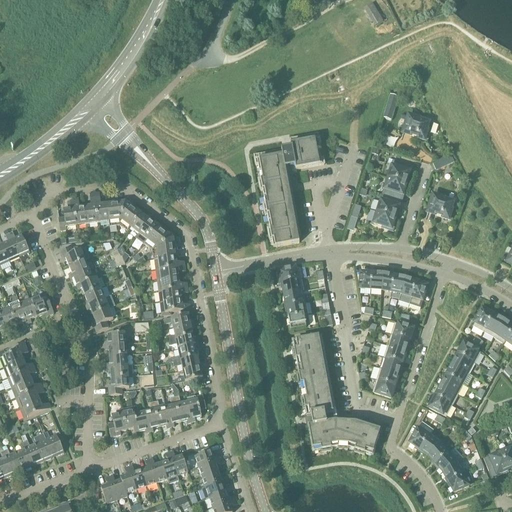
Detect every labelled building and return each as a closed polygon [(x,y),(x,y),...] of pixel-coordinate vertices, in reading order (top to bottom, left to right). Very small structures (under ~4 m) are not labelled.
[(292,19),(303,16),(301,10),(312,7),(309,0),(290,0),(286,2),(292,19)] [(383,22),(372,4),(364,9),(374,27),(383,22)] [(398,98),(390,96),(383,119),(391,121),(398,98)] [(431,125),(408,117),(403,134),(424,141),(427,132),(429,133),(431,132),(433,126),(431,125)] [(299,244),(286,173),(324,166),(323,160),(321,161),(318,146),(320,146),(318,135),(290,140),(292,149),(254,156),(256,167),(258,167),(261,181),(259,182),(261,192),(262,191),(265,206),(263,207),(265,217),(267,216),(270,231),(268,231),(270,241),(272,241),(273,249),(299,244)] [(433,165),(436,172),(453,164),(450,157),(433,165)] [(392,168),(388,179),(406,185),(410,173),(404,172),(406,166),(393,161),(390,168),(392,168)] [(381,196),(395,200),(397,194),(402,196),(406,185),(388,179),(385,190),(384,189),(381,196)] [(359,196),(365,198),(367,192),(361,190),(359,196)] [(381,203),(377,213),(395,219),(399,208),(393,206),(395,200),(381,196),(379,202),(381,203)] [(449,220),(454,203),(433,197),(427,214),(449,220)] [(98,224),(95,199),(90,200),(91,207),(85,208),(88,225),(98,224)] [(100,199),(95,199),(98,224),(100,224),(101,227),(110,226),(109,223),(107,205),(101,206),(100,199)] [(120,203),(107,205),(109,223),(110,226),(110,228),(119,226),(126,200),(120,201),(120,203)] [(130,228),(141,214),(130,206),(132,204),(126,200),(119,226),(127,232),(130,228)] [(77,227),(74,202),(69,203),(70,210),(64,211),(65,219),(59,219),(61,232),(67,231),(66,228),(77,227)] [(88,225),(85,208),(80,209),(79,202),(74,202),(77,227),(88,225)] [(357,220),(361,208),(355,206),(351,218),(357,220)] [(394,222),(395,219),(377,213),(374,225),(387,229),(386,231),(393,233),(396,223),(394,222)] [(130,228),(139,235),(151,218),(148,216),(146,218),(141,214),(130,228)] [(135,239),(144,245),(158,227),(153,223),(154,221),(151,218),(139,235),(135,239)] [(144,245),(152,251),(175,238),(170,234),(169,236),(158,227),(144,245)] [(9,235),(20,258),(30,254),(22,236),(16,239),(13,233),(9,235)] [(20,258),(9,235),(6,237),(8,242),(2,245),(10,263),(20,258)] [(153,261),(154,261),(158,261),(176,258),(174,245),(176,244),(175,238),(152,251),(153,261)] [(0,267),(10,263),(2,245),(0,246),(0,267)] [(85,261),(90,259),(86,249),(74,254),(72,248),(60,253),(64,263),(66,262),(69,268),(85,261)] [(158,261),(154,261),(155,272),(184,268),(184,263),(177,264),(176,258),(158,261)] [(69,275),(70,279),(89,271),(85,261),(69,268),(72,274),(69,275)] [(34,264),(24,268),(26,274),(36,270),(34,264)] [(184,268),(155,272),(157,282),(179,279),(178,274),(185,273),(184,268)] [(280,286),(282,285),(301,281),(299,269),(278,273),(280,286)] [(89,271),(70,279),(72,283),(75,282),(79,292),(82,290),(81,286),(97,280),(95,274),(91,276),(89,271)] [(371,291),(372,275),(361,274),(360,290),(371,291)] [(382,292),(383,276),(372,275),(371,291),(382,292)] [(391,293),(394,278),(384,276),(383,276),(382,292),(391,293)] [(394,278),(391,293),(390,299),(399,301),(398,303),(399,303),(405,280),(394,278)] [(157,282),(158,293),(187,289),(187,284),(179,285),(179,279),(157,282)] [(85,296),(101,290),(97,280),(81,286),(82,290),(85,296)] [(405,280),(399,303),(409,306),(409,305),(416,284),(405,280)] [(282,285),(284,296),(303,293),(301,281),(282,285)] [(421,285),(416,284),(409,305),(420,308),(422,302),(425,294),(426,294),(429,286),(422,284),(421,285)] [(187,289),(158,293),(159,304),(182,301),(181,295),(188,294),(187,289)] [(105,300),(101,290),(85,296),(88,303),(85,304),(86,307),(105,300)] [(284,296),(286,308),(306,305),(303,293),(284,296)] [(40,298),(30,302),(37,318),(43,315),(44,318),(54,315),(46,295),(40,297),(40,298)] [(109,310),(105,300),(86,307),(88,311),(90,310),(93,316),(109,310)] [(182,301),(159,304),(161,318),(170,317),(170,314),(190,311),(190,306),(182,307),(182,301)] [(8,306),(10,310),(17,326),(23,324),(24,326),(28,325),(20,306),(18,302),(8,306)] [(30,302),(20,306),(28,325),(32,324),(30,321),(37,318),(30,302)] [(286,308),(288,320),(308,316),(306,305),(286,308)] [(484,334),(493,316),(488,314),(489,313),(481,308),(477,316),(479,317),(473,328),(484,334)] [(10,310),(0,314),(8,333),(12,332),(10,329),(17,326),(10,310)] [(113,320),(109,310),(93,316),(96,323),(93,324),(97,334),(109,329),(106,323),(113,320)] [(173,324),(174,330),(194,325),(193,322),(190,322),(189,315),(164,321),(165,326),(173,324)] [(310,329),(308,316),(288,320),(291,332),(310,329)] [(494,339),(504,322),(493,316),(484,334),(494,339)] [(505,342),(511,332),(511,328),(504,322),(494,339),(503,346),(506,343),(505,342)] [(394,324),(391,336),(409,342),(411,337),(412,338),(415,329),(407,326),(406,328),(394,324)] [(135,333),(149,333),(148,325),(134,325),(135,333)] [(167,338),(168,342),(193,336),(192,330),(195,329),(194,325),(174,330),(175,336),(167,338)] [(105,344),(105,347),(126,346),(125,335),(107,336),(108,343),(105,344)] [(193,336),(168,342),(164,343),(166,348),(177,345),(179,351),(199,346),(198,343),(195,343),(193,336)] [(409,342),(391,336),(387,348),(406,354),(409,342)] [(333,413),(319,338),(293,343),(294,351),(297,351),(298,360),(296,360),(299,376),(301,376),(303,384),(301,385),(304,401),(306,401),(307,409),(305,410),(307,418),(311,417),(313,427),(309,428),(313,454),(322,452),(322,450),(330,448),(331,450),(339,449),(339,447),(348,447),(347,449),(356,452),(356,450),(365,453),(364,455),(372,457),(380,432),(355,424),(334,423),(326,424),(324,415),(333,413)] [(4,351),(0,353),(0,361),(3,370),(24,362),(21,356),(28,354),(24,343),(12,348),(14,354),(6,357),(4,351)] [(460,351),(458,356),(475,365),(481,354),(469,348),(470,347),(463,343),(458,351),(460,351)] [(109,351),(109,358),(127,356),(126,346),(105,347),(106,351),(109,351)] [(172,359),(173,363),(198,358),(197,351),(200,350),(199,346),(179,351),(180,357),(172,359)] [(406,354),(387,348),(383,359),(387,361),(387,360),(402,365),(406,354)] [(107,365),(107,369),(128,367),(127,356),(109,358),(110,365),(107,365)] [(458,356),(452,366),(469,376),(475,365),(458,356)] [(198,358),(173,363),(174,368),(182,366),(183,372),(203,367),(203,364),(200,365),(198,358)] [(387,361),(383,371),(383,372),(398,376),(402,365),(387,360),(387,361)] [(24,362),(3,370),(7,380),(34,369),(33,365),(26,367),(24,362)] [(452,366),(446,377),(463,386),(469,376),(452,366)] [(110,373),(111,380),(128,379),(128,367),(107,369),(107,373),(110,373)] [(204,371),(203,367),(183,372),(185,378),(177,380),(178,385),(203,379),(201,372),(204,371)] [(7,380),(11,390),(32,382),(29,376),(36,373),(34,369),(7,380)] [(383,372),(383,371),(380,370),(376,382),(395,388),(398,376),(383,372)] [(446,377),(440,388),(458,397),(463,386),(446,377)] [(128,379),(111,380),(112,386),(108,387),(109,397),(122,396),(122,390),(129,389),(128,379)] [(11,390),(15,400),(42,389),(41,384),(34,387),(32,382),(11,390)] [(395,388),(376,382),(372,394),(391,400),(395,388)] [(440,388),(435,398),(452,408),(458,397),(440,388)] [(15,400),(19,410),(40,402),(37,396),(44,393),(42,389),(15,400)] [(198,401),(187,404),(191,424),(195,423),(195,420),(202,418),(200,411),(206,409),(203,397),(197,398),(198,401)] [(179,398),(174,399),(176,406),(180,423),(187,422),(188,425),(191,424),(187,404),(180,405),(179,398)] [(446,419),(452,408),(435,398),(429,409),(446,419)] [(176,406),(174,399),(170,400),(171,407),(166,409),(170,429),(174,428),(174,425),(180,423),(176,406)] [(40,402),(19,410),(23,421),(28,419),(51,409),(49,404),(42,407),(40,402)] [(170,429),(166,409),(159,410),(158,403),(153,404),(155,411),(159,428),(166,427),(167,430),(170,429)] [(150,412),(144,414),(149,434),(153,433),(153,430),(159,428),(155,411),(153,404),(149,405),(150,412)] [(133,408),(138,433),(145,432),(146,435),(149,434),(144,414),(139,415),(137,407),(133,408)] [(132,408),(122,411),(127,432),(134,430),(134,434),(138,433),(133,408),(132,408)] [(120,433),(127,432),(122,411),(116,412),(117,416),(112,417),(114,424),(108,426),(111,438),(121,436),(120,433)] [(410,445),(420,452),(429,439),(431,435),(419,427),(410,445)] [(471,437),(476,433),(472,429),(467,433),(471,437)] [(47,434),(44,435),(53,456),(54,458),(64,454),(57,437),(50,440),(47,434)] [(34,439),(37,445),(41,456),(44,462),(54,458),(53,456),(44,435),(34,439)] [(427,456),(428,458),(429,456),(438,445),(429,439),(420,452),(427,456)] [(28,442),(24,444),(29,456),(34,467),(44,462),(41,456),(37,445),(30,448),(28,442)] [(429,456),(428,458),(436,466),(446,456),(450,453),(441,442),(438,445),(429,456)] [(23,451),(17,454),(18,456),(24,471),(34,467),(29,456),(24,444),(20,445),(23,451)] [(511,450),(501,454),(508,471),(511,469),(511,448),(511,449),(511,450)] [(8,450),(4,452),(6,456),(14,475),(24,471),(18,456),(17,454),(11,457),(8,450)] [(3,460),(0,460),(0,469),(4,480),(14,475),(6,456),(4,452),(0,454),(3,460)] [(169,453),(177,477),(188,473),(182,457),(176,459),(173,452),(169,453)] [(177,477),(169,453),(165,455),(167,462),(161,464),(167,481),(169,485),(179,482),(177,477)] [(198,469),(222,461),(221,456),(213,459),(211,453),(194,458),(198,469)] [(446,456),(436,466),(443,474),(459,462),(454,456),(450,453),(446,456)] [(497,476),(508,471),(501,454),(490,459),(490,457),(483,460),(489,473),(494,471),(497,476)] [(149,460),(157,484),(167,481),(161,464),(155,467),(153,459),(149,460)] [(147,488),(157,484),(149,460),(144,462),(147,469),(141,472),(147,488)] [(202,479),(218,473),(216,467),(223,465),(222,461),(198,469),(202,479)] [(459,462),(443,474),(448,483),(462,476),(466,474),(459,462)] [(136,491),(147,488),(141,472),(135,474),(132,466),(128,468),(136,491)] [(127,495),(136,491),(128,468),(124,469),(127,477),(120,479),(121,482),(126,495),(127,495)] [(205,489),(229,481),(228,477),(220,479),(218,473),(202,479),(205,489)] [(473,483),(469,474),(467,476),(466,474),(462,476),(448,483),(454,494),(474,485),(473,483)] [(128,498),(127,495),(126,495),(121,482),(115,484),(113,476),(109,478),(117,501),(128,498)] [(106,505),(117,501),(109,478),(105,479),(107,487),(101,489),(106,505)] [(209,499),(225,494),(223,488),(230,485),(229,481),(205,489),(209,499)] [(212,510),(236,501),(235,497),(227,500),(225,494),(209,499),(212,510)] [(186,498),(175,502),(179,508),(188,503),(186,498)] [(237,506),(236,501),(212,510),(213,511),(231,511),(230,508),(237,506)]
